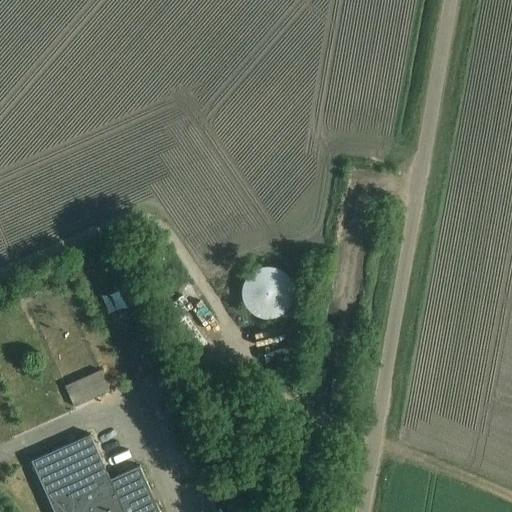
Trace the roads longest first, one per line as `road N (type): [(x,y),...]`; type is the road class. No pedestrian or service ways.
road 1 (unclassified): [(361,511),(451,0)]
road 2 (track): [(0,273),(120,220),(146,221),(171,236),(264,380),(293,409),(373,438)]
